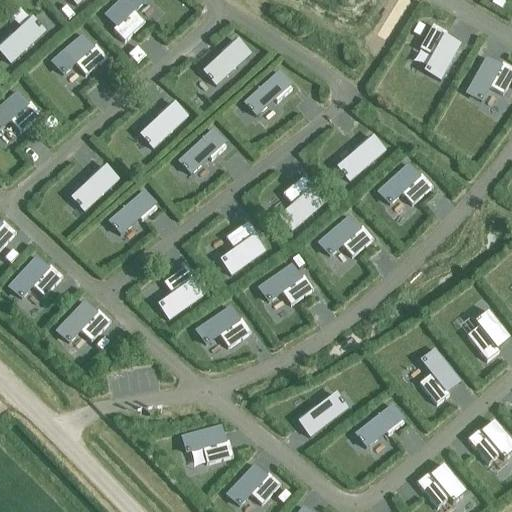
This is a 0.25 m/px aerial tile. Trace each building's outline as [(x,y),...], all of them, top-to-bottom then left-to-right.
[(64,0),(74,10),(85,0),(64,0)] [(141,0),(124,0),(103,20),(114,32),(112,34),(123,45),(144,26),(133,15),(145,3),(141,0)] [(496,0),(493,0),(490,6),(500,12),(505,5),(496,0)] [(65,7),(59,12),(68,21),(73,16),(65,7)] [(9,39),(0,47),(0,58),(8,67),(44,35),(31,22),(11,41),(9,39)] [(356,25),(340,53),(353,61),(369,32),(356,25)] [(417,26),(412,36),(419,40),(424,29),(417,26)] [(432,29),(419,53),(433,61),(425,75),(439,83),(458,47),(444,40),(446,36),(432,29)] [(81,40),(50,68),(60,80),(74,68),(84,80),(105,62),(95,50),(92,52),(81,40)] [(219,60),(203,75),(215,88),(249,57),(237,44),(235,45),(233,43),(217,58),(219,60)] [(137,49),(128,57),(136,66),(145,58),(137,49)] [(386,76),(398,57),(387,50),(376,70),(386,76)] [(485,63),(465,98),(479,106),(487,92),(501,100),(511,80),(511,73),(501,67),(499,71),(485,63)] [(279,77),(245,107),(257,121),(274,105),(276,106),(291,93),(289,91),(291,90),(279,77)] [(184,116),(198,105),(186,91),(173,102),(184,116)] [(16,96),(0,110),(0,131),(9,123),(20,135),(40,118),(29,106),(26,108),(16,96)] [(156,124),(140,139),(153,152),(186,120),(174,107),(172,108),(170,106),(154,121),(156,124)] [(213,135),(179,166),(191,179),(208,163),(210,165),(225,151),(223,150),(225,149),(213,135)] [(356,157),(337,174),(347,186),(384,155),(373,143),(372,144),(369,141),(354,154),(356,157)] [(191,209),(203,200),(173,161),(161,171),(191,209)] [(275,167),(278,180),(293,178),(290,164),(275,167)] [(88,187),(72,202),(84,215),(118,183),(105,170),(104,172),(102,169),(86,184),(88,187)] [(407,170),(376,198),(386,210),(400,198),(411,210),(431,191),(421,179),(418,182),(407,170)] [(292,211),(280,221),(290,234),(321,207),(310,195),(313,193),(303,181),(282,199),(292,211)] [(144,197),(109,228),(121,242),(139,225),(141,227),(156,213),(154,212),(156,211),(144,197)] [(348,222),(316,250),(327,262),(341,250),(351,262),(372,243),(361,231),(358,234),(348,222)] [(0,228),(0,253),(15,237),(3,226),(1,229),(0,228)] [(235,256),(222,266),(231,279),(264,255),(254,242),(258,240),(248,227),(225,243),(235,256)] [(12,252),(4,261),(10,266),(18,258),(12,252)] [(34,261),(7,290),(20,302),(31,291),(43,301),(62,281),(50,270),(47,273),(34,261)] [(291,269),(256,292),(265,305),(280,295),(289,309),(312,294),(303,280),(300,282),(291,269)] [(172,300),(159,310),(169,323),(201,300),(192,287),(195,284),(186,271),(163,287),(172,300)] [(81,306),(55,335),(68,347),(79,335),(91,346),(109,325),(98,315),(95,318),(81,306)] [(229,312),(194,335),(203,348),(218,338),(226,352),(250,336),(241,323),(238,325),(229,312)] [(478,329),(466,339),(486,364),(498,355),(497,353),(510,343),(487,315),(475,325),(478,329)] [(103,340),(95,348),(101,354),(109,345),(103,340)] [(432,379),(419,389),(436,409),(448,399),(446,396),(460,385),(435,354),(421,365),(432,379)] [(313,411),(297,424),(310,440),(346,412),(335,398),(315,414),(313,411)] [(392,410),(356,439),(367,453),(386,438),(387,440),(403,427),(401,426),(403,425),(392,410)] [(478,435),(466,445),(487,470),(499,460),(503,465),(511,457),(511,450),(492,427),(480,437),(478,435)] [(228,444),(224,446),(220,428),(181,439),(186,456),(202,452),(206,468),(232,460),(228,444)] [(261,509),(280,488),(268,477),(265,480),(252,468),(225,497),(239,510),(250,498),(261,509)] [(452,507),(466,496),(443,468),(430,479),(428,476),(416,486),(436,511),(448,502),(452,507)]
